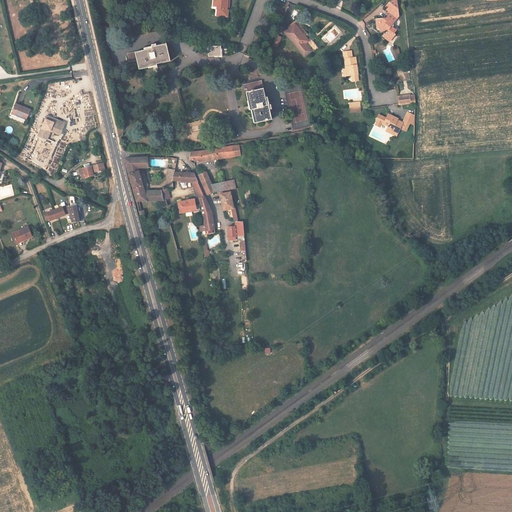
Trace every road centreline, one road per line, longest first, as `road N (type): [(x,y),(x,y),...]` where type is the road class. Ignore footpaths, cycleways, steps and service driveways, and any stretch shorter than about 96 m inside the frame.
road 1 (track): [(511,229),(493,226),(445,251),(425,249),(388,219),(348,153),(312,132),(179,154)]
road 2 (track): [(233,511),(235,478),(281,431),(511,277)]
road 3 (primary): [(217,511),(115,155)]
road 4 (primary): [(120,191),(206,511)]
road 5 (primary): [(79,0),(115,155)]
road 6 (residential): [(389,97),(372,98),(357,26),(297,0)]
road 7 (unclassified): [(0,268),(104,223),(112,208)]
